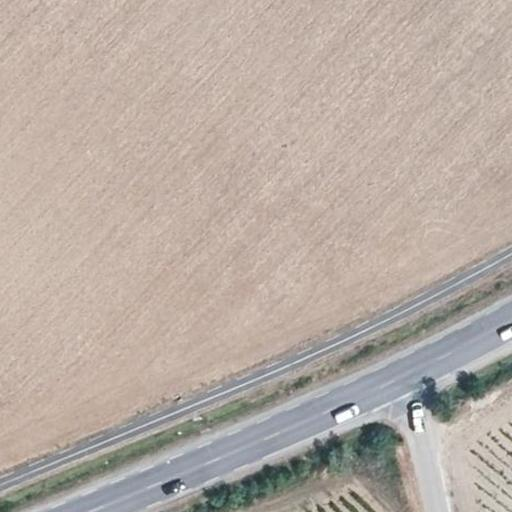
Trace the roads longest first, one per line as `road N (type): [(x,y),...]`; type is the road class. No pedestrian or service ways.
road 1 (secondary): [(86,511),(402,375)]
road 2 (unclassified): [(441,511),(402,375)]
road 3 (secondary): [(402,375),(511,322)]
